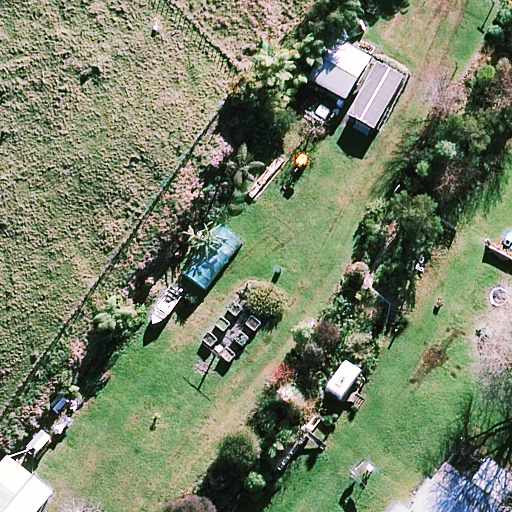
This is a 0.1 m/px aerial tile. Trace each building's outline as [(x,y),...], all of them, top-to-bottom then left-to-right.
[(371,64),(335,41),(310,81),(347,103),(371,64)] [(361,371),(338,354),(317,384),(341,401),(361,371)] [(350,425),(325,403),(293,439),(319,461),(350,425)] [(44,511),(55,499),(7,458),(0,466),(0,511),(44,511)] [(398,511),(499,511),(511,496),(511,480),(490,463),(471,487),(447,468),(411,511),(410,511),(403,506),(398,511)]
